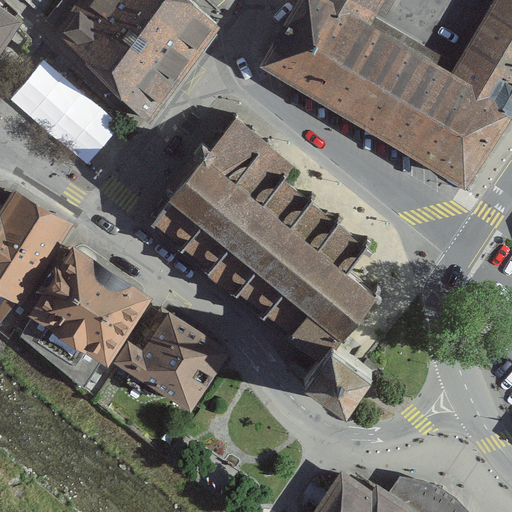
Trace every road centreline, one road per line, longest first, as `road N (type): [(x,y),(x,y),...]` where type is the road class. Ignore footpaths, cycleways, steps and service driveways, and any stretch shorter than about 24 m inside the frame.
road 1 (tertiary): [(103,222),(244,340),(314,419),(380,436),(424,428),(470,399)]
road 2 (tertiary): [(475,241),(266,99),(250,81),(247,60)]
road 3 (residential): [(247,60),(205,91),(103,222)]
road 4 (tertiary): [(475,241),(439,293),(470,399)]
road 5 (tertiary): [(0,152),(103,222)]
